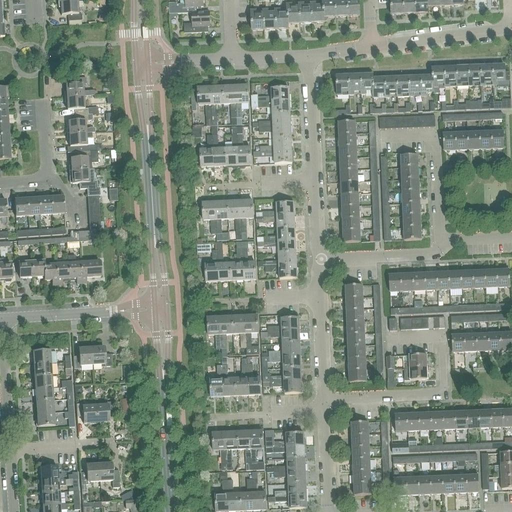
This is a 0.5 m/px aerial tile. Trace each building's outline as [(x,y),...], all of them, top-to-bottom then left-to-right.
[(178,15),(193,14),(193,13),(202,13),(202,7),(203,8),(202,0),(185,0),(186,5),(177,6),(178,15)] [(323,0),(324,8),(325,19),(337,18),(336,2),(335,2),(328,3),(327,0),(323,0)] [(334,0),(335,2),(336,2),(337,18),(349,18),(348,2),(347,2),(340,2),(340,0),(334,0)] [(347,0),(347,2),(348,2),(349,18),(361,17),(360,1),(352,2),(351,0),(347,0)] [(402,0),(399,0),(396,0),(395,0),(391,0),(392,16),(403,16),(402,0)] [(402,0),(403,16),(416,15),(415,0),(402,0)] [(415,0),(416,15),(428,15),(428,9),(427,0),(415,0)] [(427,0),(428,9),(440,8),(439,0),(427,0)] [(439,0),(440,8),(451,8),(451,0),(439,0)] [(78,3),(61,4),(61,17),(68,16),(69,27),(81,27),(81,21),(82,21),(81,15),(78,15),(78,3)] [(299,5),(299,9),(300,9),(301,25),(313,24),(312,9),(311,9),(304,9),(304,5),(299,5)] [(311,5),(311,9),(312,9),(313,24),(325,24),(325,19),(324,8),(316,8),(316,5),(311,5)] [(287,6),(288,15),(288,14),(289,25),(301,25),(300,9),(299,9),(292,9),(292,6),(287,6)] [(264,11),(264,16),(265,31),(277,30),(276,15),(269,15),(269,11),(264,11)] [(276,11),(276,15),(277,30),(289,30),(289,25),(288,14),(288,15),(281,15),(281,11),(276,11)] [(264,16),(257,16),(257,12),(252,12),(253,32),(265,31),(264,16)] [(193,13),(193,14),(193,25),(184,25),(184,35),(208,34),(208,27),(210,27),(210,13),(202,13),(193,13)] [(505,66),(493,67),(494,82),(493,82),(494,86),(498,86),(498,82),(510,82),(510,73),(505,73),(505,66)] [(481,67),(469,68),(470,83),(469,83),(469,87),(474,87),(474,83),(481,83),(482,83),(481,67)] [(493,67),(481,67),(482,83),(481,83),(482,87),(494,86),(493,82),(494,82),(493,67)] [(457,68),(445,69),(446,84),(445,84),(446,88),(450,88),(450,84),(457,84),(458,84),(457,68)] [(469,68),(457,68),(458,84),(457,84),(457,88),(469,87),(469,83),(470,83),(469,68)] [(445,69),(433,70),(434,89),(434,93),(434,95),(438,95),(438,90),(446,90),(446,88),(445,84),(446,84),(445,69)] [(366,92),(374,92),(373,80),(373,76),(361,77),(361,92),(362,92),(362,97),(366,97),(366,92)] [(342,93),(349,93),(349,77),(336,78),(337,98),(342,97),(342,93)] [(354,92),(361,92),(361,77),(349,77),(349,93),(350,93),(350,97),(355,97),(354,92)] [(409,78),(397,79),(398,95),(398,99),(410,98),(410,94),(409,78)] [(421,78),(409,78),(410,94),(410,98),(415,98),(415,94),(422,94),(421,78)] [(433,78),(421,78),(422,94),(422,98),(427,98),(427,94),(434,93),(434,89),(433,78)] [(94,92),(83,92),(83,85),(86,85),(86,79),(72,79),(73,86),(66,86),(66,99),(84,98),(95,97),(94,92)] [(373,80),(374,92),(374,100),(379,99),(379,96),(386,95),(385,79),(373,80)] [(397,79),(385,79),(386,95),(386,99),(391,99),(391,95),(398,95),(397,79)] [(207,121),(212,120),(211,89),(210,86),(205,86),(205,89),(199,89),(199,107),(206,107),(207,121)] [(248,87),(236,88),(237,119),(242,119),(242,105),(249,105),(248,87)] [(7,88),(0,88),(0,101),(7,101),(8,100),(7,88)] [(211,89),(212,120),(218,120),(217,106),(224,106),(223,88),(211,89)] [(236,88),(223,88),(224,106),(231,106),(232,120),(237,119),(236,88)] [(258,98),(258,103),(289,102),(289,90),(271,90),(271,97),(258,98)] [(74,111),(75,117),(88,116),(88,110),(85,110),(84,98),(66,99),(67,111),(74,111)] [(502,101),(502,110),(511,109),(511,100),(502,101)] [(470,103),(470,111),(482,111),(482,105),(482,101),(477,101),(477,102),(470,103)] [(482,105),(482,111),(494,110),(494,101),(490,101),(490,104),(482,105)] [(272,108),(272,115),(290,115),(289,102),(258,103),(258,109),(272,108)] [(446,107),(446,112),(458,112),(458,102),(454,102),(454,107),(446,107)] [(386,110),(386,115),(398,114),(397,105),(394,105),(394,110),(386,110)] [(0,113),(0,125),(8,125),(8,113),(0,113)] [(92,115),(88,116),(75,117),(75,122),(68,123),(69,136),(92,134),(95,134),(95,130),(93,129),(90,129),(89,129),(86,130),(85,122),(91,121),(92,120),(92,115)] [(259,123),(259,124),(259,128),(291,127),(290,115),(272,115),(272,122),(259,123)] [(338,124),(339,136),(356,136),(356,124),(338,124)] [(0,125),(0,137),(9,137),(8,125),(0,125)] [(291,127),(259,128),(259,134),(272,133),(273,140),(291,139),(291,127)] [(504,133),(492,134),(492,151),(505,150),(504,133)] [(92,134),(69,136),(70,148),(77,148),(77,154),(97,152),(97,146),(87,147),(87,140),(92,139),(92,134)] [(468,134),(455,135),(456,152),(468,152),(468,134)] [(480,134),(468,134),(468,152),(480,151),(480,134)] [(492,134),(480,134),(480,151),(492,151),(492,134)] [(237,135),(232,136),(232,149),(225,149),(226,168),(232,167),(232,169),(232,170),(238,170),(238,169),(239,169),(237,135)] [(243,135),(237,135),(239,169),(240,170),(246,170),(246,168),(246,167),(251,166),(251,167),(250,148),(243,149),(243,135)] [(456,152),(455,135),(443,135),(444,153),(456,152)] [(212,136),(207,137),(208,150),(200,151),(201,169),(202,169),(214,168),(212,136)] [(214,168),(226,168),(225,149),(219,150),(218,136),(212,136),(214,168)] [(339,136),(339,148),(357,148),(356,136),(339,136)] [(0,137),(0,149),(10,149),(9,137),(0,137)] [(260,148),(260,153),(292,152),(291,139),(273,140),(273,147),(260,148)] [(339,148),(340,161),(357,160),(357,148),(339,148)] [(10,149),(0,149),(0,161),(11,161),(10,149)] [(105,162),(115,162),(115,151),(105,151),(105,162)] [(71,160),(71,172),(89,171),(92,171),(91,164),(98,164),(97,152),(77,154),(78,159),(71,160)] [(260,153),(254,153),(254,159),(274,158),(275,165),(292,164),(292,159),(294,159),(295,159),(295,155),(293,154),(292,154),(292,152),(260,153)] [(401,158),(401,170),(418,169),(418,157),(401,158)] [(340,161),(340,173),(357,172),(357,160),(340,161)] [(401,170),(402,182),(419,181),(418,169),(401,170)] [(94,171),(92,171),(71,172),(72,178),(70,178),(70,184),(72,184),(72,185),(79,185),(79,190),(88,190),(88,198),(98,197),(101,197),(100,189),(97,189),(97,182),(95,182),(94,171)] [(340,173),(341,185),(358,184),(357,172),(340,173)] [(402,182),(402,194),(419,193),(419,181),(402,182)] [(341,185),(341,197),(358,196),(358,184),(341,185)] [(116,190),(109,191),(109,202),(117,202),(116,190)] [(402,194),(403,206),(420,206),(419,193),(402,194)] [(341,197),(342,209),(359,208),(358,196),(341,197)] [(63,198),(51,199),(52,216),(64,215),(63,198)] [(51,199),(39,200),(40,217),(52,216),(51,199)] [(39,200),(27,201),(28,217),(34,217),(34,222),(40,222),(40,217),(39,200)] [(28,217),(27,201),(15,201),(16,218),(28,217)] [(253,202),(241,203),(242,235),(247,234),(247,220),(254,220),(253,202)] [(237,241),(242,241),(242,235),(241,203),(228,204),(229,221),(236,221),(237,241)] [(212,236),(217,236),(216,204),(203,205),(204,222),(211,222),(212,236)] [(228,204),(216,204),(217,236),(223,235),(222,221),(229,221),(228,204)] [(262,213),(263,218),(294,217),(294,204),(276,205),(276,212),(262,213)] [(403,206),(403,218),(420,218),(420,206),(403,206)] [(342,209),(342,221),(359,220),(359,208),(342,209)] [(263,218),(263,224),(276,223),(277,230),(295,229),(294,217),(263,218)] [(403,218),(404,230),(421,230),(420,218),(403,218)] [(342,221),(343,233),(360,232),(359,220),(342,221)] [(264,238),(264,243),(296,242),(295,229),(277,230),(277,237),(264,238)] [(421,230),(404,230),(404,243),(421,242),(421,230)] [(79,233),(79,243),(91,242),(90,232),(79,233)] [(360,232),(343,233),(343,245),(360,244),(360,232)] [(67,239),(67,244),(79,243),(79,233),(70,233),(70,239),(67,239)] [(277,248),(278,255),(296,254),(296,242),(264,243),(264,249),(277,248)] [(242,250),(237,250),(237,256),(234,256),(234,264),(230,264),(231,282),(244,282),(242,250)] [(248,263),(248,250),(242,250),(244,282),(256,281),(256,263),(248,263)] [(219,283),(217,251),(212,252),(212,265),(205,265),(206,283),(219,283)] [(223,251),(217,251),(219,283),(231,282),(230,264),(223,265),(223,251)] [(265,262),(265,268),(297,267),(296,254),(278,255),(278,262),(265,262)] [(69,281),(70,281),(71,282),(75,282),(76,280),(77,280),(77,285),(82,285),(80,264),(76,264),(75,257),(67,257),(68,265),(69,281)] [(0,281),(4,281),(4,283),(5,284),(10,284),(11,282),(11,280),(12,280),(11,265),(4,265),(4,260),(0,259),(0,281)] [(32,279),(44,278),(44,267),(44,263),(31,264),(32,279)] [(100,263),(80,264),(82,285),(87,285),(86,279),(101,278),(100,263)] [(20,280),(32,279),(31,264),(19,264),(20,280)] [(68,265),(56,266),(57,287),(62,286),(62,281),(63,281),(64,283),(67,283),(68,281),(69,281),(68,265)] [(44,267),(44,278),(45,282),(52,282),(52,287),(57,287),(56,266),(44,267)] [(297,267),(265,268),(265,273),(279,273),(279,280),(297,279),(297,267)] [(498,271),(485,272),(486,289),(498,288),(498,271)] [(510,271),(498,271),(498,288),(511,288),(510,271)] [(473,272),(461,273),(462,290),(474,289),(473,272)] [(485,272),(473,272),(474,289),(486,289),(485,272)] [(461,273),(449,274),(450,290),(462,290),(461,273)] [(437,274),(425,275),(426,291),(438,291),(437,274)] [(449,274),(437,274),(438,291),(450,290),(449,274)] [(413,275),(401,276),(402,292),(414,292),(413,275)] [(425,275),(413,275),(414,292),(426,291),(425,275)] [(402,292),(401,276),(389,276),(390,293),(402,292)] [(345,287),(346,299),(363,299),(362,286),(345,287)] [(346,299),(346,312),(363,311),(363,299),(346,299)] [(346,312),(347,324),(364,323),(363,311),(346,312)] [(245,317),(246,348),(252,348),(252,334),(258,334),(258,316),(245,317)] [(226,336),(233,335),(232,317),(220,318),(222,349),(227,349),(226,336)] [(240,335),(241,348),(246,348),(245,317),(232,317),(233,335),(240,335)] [(216,350),(222,349),(220,318),(207,318),(208,336),(216,336),(216,350)] [(389,320),(390,332),(397,332),(397,319),(389,320)] [(268,328),(268,333),(299,332),(299,320),(281,320),(281,327),(268,328)] [(347,324),(347,335),(364,335),(364,323),(347,324)] [(282,338),(282,345),(300,345),(299,332),(268,333),(268,339),(282,338)] [(511,333),(500,334),(501,352),(511,351),(511,333)] [(500,334),(488,335),(489,352),(501,352),(500,334)] [(347,335),(348,347),(365,347),(364,335),(347,335)] [(476,335),(464,336),(465,353),(477,353),(476,335)] [(488,335),(476,335),(477,353),(489,352),(488,335)] [(465,353),(464,336),(452,336),(452,354),(465,353)] [(269,353),(269,358),(301,357),(300,345),(282,345),(282,352),(269,353)] [(348,347),(348,359),(366,359),(365,347),(348,347)] [(104,348),(91,349),(92,366),(105,365),(105,368),(111,367),(111,355),(104,356),(104,348)] [(92,366),(91,349),(78,350),(79,357),(73,358),(74,370),(80,369),(80,367),(92,366)] [(33,353),(34,365),(51,364),(50,352),(33,353)] [(404,364),(404,369),(427,368),(426,356),(409,357),(409,364),(404,364)] [(283,363),(283,370),(301,369),(301,357),(269,358),(269,363),(269,364),(283,363)] [(348,359),(349,372),(366,371),(366,359),(348,359)] [(241,360),(242,365),(242,379),(235,380),(236,397),(248,397),(247,365),(247,360),(241,360)] [(34,365),(35,378),(52,377),(51,364),(34,365)] [(253,365),(247,365),(248,397),(261,396),(260,379),(254,379),(253,365)] [(224,398),(222,366),(217,367),(218,380),(210,381),(211,398),(224,398)] [(228,366),(222,366),(224,398),(236,397),(235,380),(229,380),(228,366)] [(427,368),(404,369),(404,381),(427,380),(427,368)] [(271,377),(270,378),(270,383),(302,382),(301,369),(283,370),(283,377),(271,377)] [(366,371),(349,372),(350,384),(367,383),(366,371)] [(268,375),(263,375),(263,384),(270,383),(270,378),(271,377),(270,375),(268,375)] [(35,378),(36,390),(52,389),(52,377),(35,378)] [(302,382),(270,383),(270,388),(284,388),(284,395),(302,394),(302,382)] [(36,390),(36,402),(53,401),(52,389),(36,390)] [(36,402),(37,415),(54,414),(53,401),(36,402)] [(107,406),(95,407),(96,424),(109,423),(108,415),(115,415),(114,403),(107,404),(107,406)] [(96,424),(95,407),(83,408),(83,405),(76,406),(77,417),(83,417),(84,424),(96,424)] [(504,410),(492,411),(493,428),(504,428),(504,410)] [(480,411),(468,412),(469,429),(481,429),(480,411)] [(492,411),(480,411),(481,429),(493,428),(492,411)] [(468,412),(456,413),(457,430),(469,429),(468,412)] [(444,413),(431,414),(432,431),(445,430),(444,413)] [(456,413),(444,413),(445,430),(457,430),(456,413)] [(54,414),(37,415),(38,427),(55,426),(54,414)] [(419,414),(408,415),(408,432),(420,431),(419,414)] [(431,414),(419,414),(420,431),(432,431),(431,414)] [(408,432),(408,415),(395,415),(396,432),(408,432)] [(351,424),(352,436),(369,435),(368,423),(351,424)] [(250,432),(238,433),(239,451),(245,450),(246,464),(252,464),(250,432)] [(263,432),(250,432),(252,464),(257,463),(257,450),(264,449),(263,432)] [(221,472),(227,471),(225,433),(213,434),(214,451),(220,451),(221,472)] [(238,433),(225,433),(227,471),(232,471),(231,451),(239,451),(238,433)] [(273,443),(273,448),(304,447),(304,435),(286,435),(286,442),(273,443)] [(352,436),(353,448),(369,447),(369,435),(352,436)] [(409,454),(408,445),(392,446),(393,455),(409,454)] [(304,447),(273,448),(273,449),(273,454),(286,454),(287,460),(305,460),(304,447)] [(353,448),(353,460),(370,460),(369,447),(353,448)] [(511,452),(501,453),(501,466),(511,465),(511,452)] [(267,474),(274,473),(305,472),(305,460),(287,460),(287,467),(274,468),(274,469),(267,469),(267,474)] [(353,460),(354,472),(371,471),(370,460),(353,460)] [(112,464),(99,465),(100,482),(112,482),(113,489),(120,489),(119,471),(112,472),(112,464)] [(100,482),(99,465),(87,466),(87,474),(81,474),(82,486),(88,486),(88,483),(100,482)] [(501,473),(497,473),(498,478),(502,477),(511,477),(511,465),(501,466),(501,473)] [(42,482),(58,481),(58,480),(63,480),(63,477),(61,475),(58,475),(57,468),(41,469),(42,482)] [(354,472),(354,484),(371,484),(371,471),(354,472)] [(288,478),(288,485),(306,484),(305,472),(274,473),(274,479),(288,478)] [(399,472),(393,472),(395,497),(407,497),(406,479),(399,479),(399,472)] [(478,476),(466,477),(467,494),(479,494),(478,476)] [(454,477),(442,478),(443,495),(455,495),(454,477)] [(466,477),(454,477),(455,495),(467,494),(466,477)] [(511,477),(502,477),(502,490),(511,490),(511,477)] [(430,478),(418,479),(419,496),(431,496),(430,478)] [(442,478),(430,478),(431,496),(443,495),(442,478)] [(418,479),(406,479),(407,497),(419,496),(418,479)] [(63,480),(58,480),(58,481),(42,482),(42,494),(59,493),(59,486),(65,486),(65,480),(63,480)] [(248,495),(241,495),(241,511),(252,511),(254,511),(253,480),(247,481),(248,495)] [(258,480),(253,480),(254,511),(267,511),(266,494),(259,494),(258,480)] [(229,511),(228,481),(222,481),(223,496),(215,496),(216,511),(229,511)] [(233,481),(228,481),(229,511),(241,511),(241,495),(234,495),(233,481)] [(275,493),(275,498),(306,497),(306,484),(288,485),(288,492),(275,493)] [(371,484),(354,484),(355,497),(372,496),(371,484)] [(42,494),(43,506),(60,505),(59,493),(42,494)] [(306,497),(275,498),(275,504),(289,503),(289,510),(307,509),(306,497)] [(136,511),(136,502),(126,502),(126,510),(130,510),(130,511),(136,511)]
